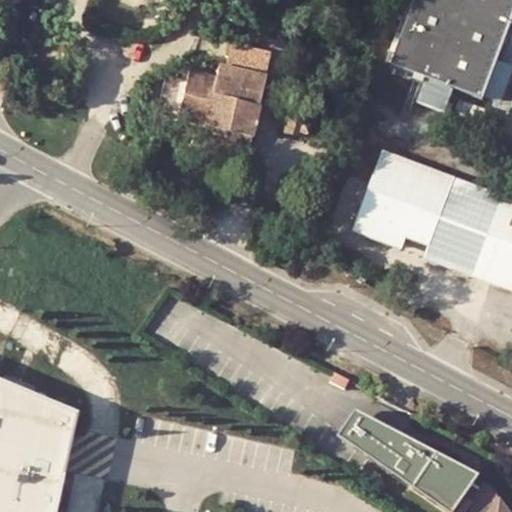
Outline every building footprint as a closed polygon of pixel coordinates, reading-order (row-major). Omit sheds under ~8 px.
[(511,0),(417,0),(393,65),(485,99),(511,26),(511,0)] [(167,75),(157,115),(196,125),(251,138),(267,78),(221,65),(216,80),(189,73),(187,80),(167,75)] [(301,132),(303,126),(304,122),(292,118),(286,132),(300,137),(301,132)] [(251,138),(196,125),(192,141),(247,155),(251,138)] [(311,125),(310,128),(308,136),(325,140),(328,130),(311,125)] [(310,128),(303,126),(301,132),(308,136),(310,128)] [(356,227),(404,246),(407,238),(427,245),(424,254),(511,287),(511,204),(423,171),(383,156),(356,227)] [(407,238),(404,246),(402,252),(423,260),(424,254),(427,245),(407,238)] [(348,379),(335,371),(333,376),(330,381),(344,388),(347,383),(348,379)] [(0,511),(54,511),(71,438),(76,416),(20,392),(7,387),(0,383),(0,511)] [(379,462),(399,477),(439,501),(436,507),(442,511),(502,511),(492,499),(491,500),(485,490),(481,486),(478,486),(474,487),(472,489),(464,485),(475,470),(432,445),(350,402),(334,429),(379,462)]
